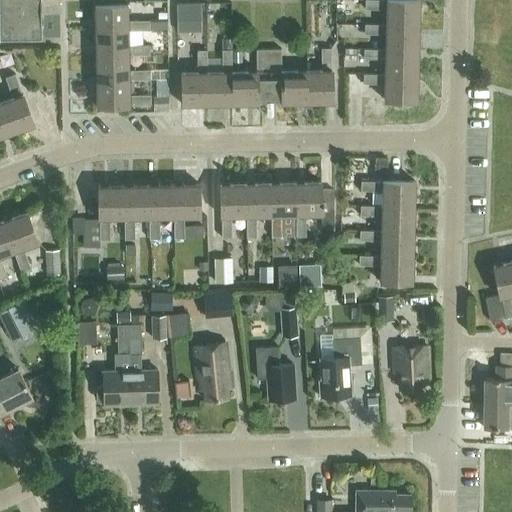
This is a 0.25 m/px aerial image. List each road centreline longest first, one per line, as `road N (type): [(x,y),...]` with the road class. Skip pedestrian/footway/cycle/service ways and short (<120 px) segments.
road 1 (residential): [(0,181),(85,152),(453,143)]
road 2 (residential): [(139,452),(444,441)]
road 3 (unclassified): [(444,441),(453,143)]
road 4 (residential): [(0,501),(96,452),(139,452)]
road 5 (unclassified): [(453,143),(458,0)]
